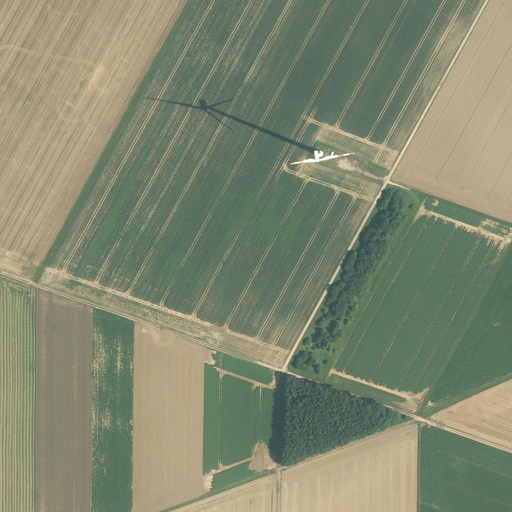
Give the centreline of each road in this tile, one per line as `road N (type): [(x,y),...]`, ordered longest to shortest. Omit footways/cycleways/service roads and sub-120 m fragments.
road 1 (track): [(278,511),(281,373),(487,0)]
road 2 (track): [(417,418),(0,272)]
road 3 (track): [(35,284),(192,0)]
road 4 (track): [(162,511),(417,418)]
road 5 (track): [(511,246),(417,418)]
road 6 (track): [(418,511),(420,419),(511,377)]
road 7 (track): [(387,181),(511,225)]
